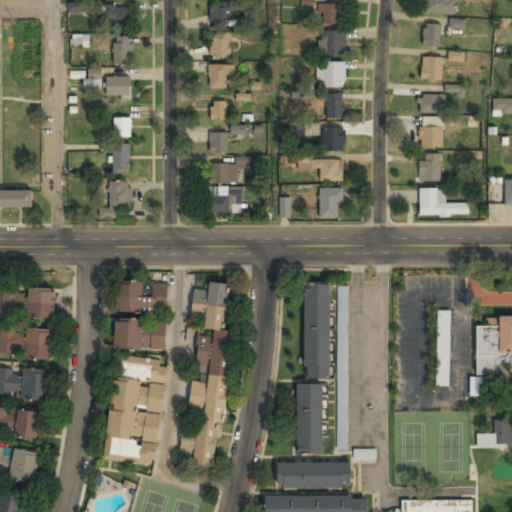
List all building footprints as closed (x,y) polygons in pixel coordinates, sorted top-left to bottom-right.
[(447,19),(458,3),(453,0),(425,0),(423,3),(447,19)] [(67,12),(84,12),(84,3),(67,2),(67,12)] [(234,3),(209,3),(209,23),(234,23),(234,3)] [(343,5),(319,5),(319,25),(343,25),(343,5)] [(103,25),(130,25),(130,6),(103,6),(103,25)] [(448,29),(464,29),(464,19),(448,19),(448,29)] [(422,46),(440,48),(441,25),(424,23),(422,46)] [(318,56),(345,56),(345,31),(318,31),(318,56)] [(209,33),(209,59),(231,59),(231,33),(209,33)] [(89,47),(89,35),(70,35),(70,46),(89,47)] [(130,64),(130,37),(113,37),(113,64),(130,64)] [(447,62),(464,62),(464,52),(447,52),(447,62)] [(421,80),(442,80),(442,57),(421,57),(421,80)] [(344,87),(344,62),(317,62),(317,87),(344,87)] [(234,75),(234,65),(208,65),(208,90),(226,90),(226,75),(234,75)] [(130,97),(130,77),(105,77),(105,97),(130,97)] [(464,95),(464,84),(444,85),(444,95),(464,95)] [(342,94),(327,94),(327,119),(342,119),(342,94)] [(443,113),(443,95),(418,95),(418,113),(443,113)] [(511,99),(492,99),(492,116),(511,116),(511,99)] [(226,120),(226,101),(210,101),(210,120),(226,120)] [(113,118),(113,137),(131,137),(131,118),(113,118)] [(421,148),(442,148),(442,119),(421,119),(421,148)] [(303,137),(304,123),(287,122),(287,137),(303,137)] [(245,125),(229,126),(230,135),(245,135),(245,125)] [(344,127),(319,127),(319,151),(344,151),(344,127)] [(228,153),(228,134),(209,134),(209,153),(228,153)] [(130,144),(111,144),(111,174),(130,174),(130,144)] [(439,181),(439,153),(423,153),(423,161),(417,161),(417,181),(439,181)] [(342,160),(297,160),(297,171),(319,171),(319,182),(342,182),(342,160)] [(209,184),(237,184),(237,164),(209,164),(209,184)] [(511,180),(503,180),(504,206),(511,205),(511,180)] [(109,208),(99,208),(99,218),(116,218),(116,210),(131,210),(131,182),(109,181),(109,208)] [(242,213),(242,187),(210,187),(210,213),(242,213)] [(340,188),(319,188),(318,218),(340,218),(340,188)] [(419,216),(468,217),(469,204),(445,204),(445,190),(419,189),(419,216)] [(0,190),(0,208),(33,208),(33,190),(0,190)] [(289,218),(289,198),(279,198),(279,218),(289,218)] [(216,470),(234,333),(224,331),(230,285),(208,282),(201,333),(198,333),(193,371),(204,372),(203,381),(192,380),(182,457),(191,458),(190,466),(216,470)] [(167,313),(167,283),(115,283),(115,313),(167,313)] [(329,285),(304,285),(304,377),(329,377),(329,285)] [(336,450),(347,451),(348,286),(337,286),(336,450)] [(1,317),(55,319),(56,291),(2,289),(1,317)] [(450,311),(436,310),(435,386),(448,387),(450,311)] [(475,326),(475,377),(496,376),(496,364),(511,364),(511,317),(496,317),(496,326),(475,326)] [(166,351),(166,321),(114,321),(113,350),(166,351)] [(50,329),(0,327),(0,356),(49,359),(50,329)] [(167,362),(115,356),(103,461),(155,467),(167,362)] [(0,398),(46,400),(47,371),(0,369),(0,398)] [(322,455),(322,383),(296,383),(296,455),(322,455)] [(0,433),(39,438),(42,415),(9,411),(9,409),(0,407),(0,433)] [(511,446),(511,421),(495,421),(495,436),(478,436),(478,446),(511,446)] [(0,475),(4,476),(10,451),(0,448),(0,475)] [(7,479),(33,485),(41,455),(15,449),(7,479)] [(375,449),(352,449),(352,460),(375,461),(375,449)] [(276,463),(276,489),(350,489),(350,463),(276,463)] [(0,511),(24,511),(28,496),(1,490),(0,494),(0,511)] [(264,511),(366,511),(366,497),(264,497),(264,511)] [(473,511),(473,501),(401,501),(401,511),(473,511)]
